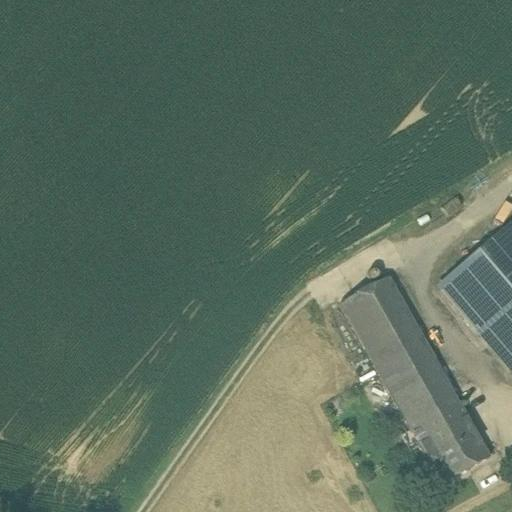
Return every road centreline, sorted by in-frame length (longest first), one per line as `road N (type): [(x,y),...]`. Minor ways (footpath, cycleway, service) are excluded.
road 1 (track): [(142,511),(301,296),(376,255),(401,256)]
road 2 (track): [(511,448),(401,256),(511,189)]
